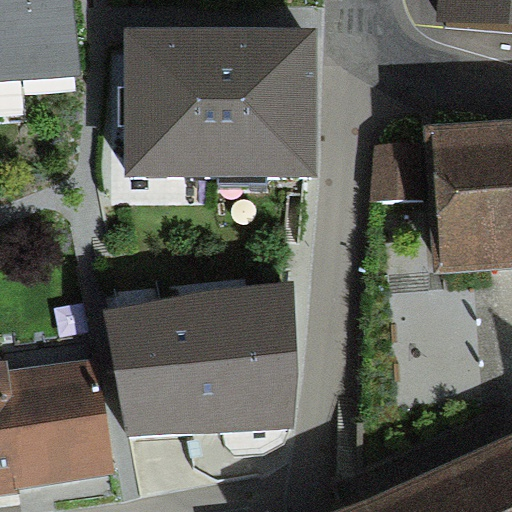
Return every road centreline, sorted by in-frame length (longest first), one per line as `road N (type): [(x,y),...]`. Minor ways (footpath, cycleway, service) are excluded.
road 1 (residential): [(359,66),(308,475),(311,511)]
road 2 (residential): [(511,95),(359,66)]
